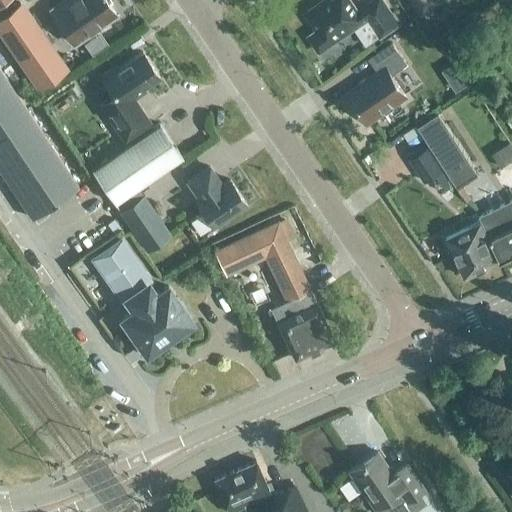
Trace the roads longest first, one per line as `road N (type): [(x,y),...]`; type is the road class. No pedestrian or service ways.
road 1 (residential): [(417,345),(402,309),(193,9)]
road 2 (tertiary): [(171,452),(417,345)]
road 3 (tertiary): [(171,452),(155,451),(51,497),(0,504)]
road 4 (tertiary): [(66,511),(135,481),(171,452)]
